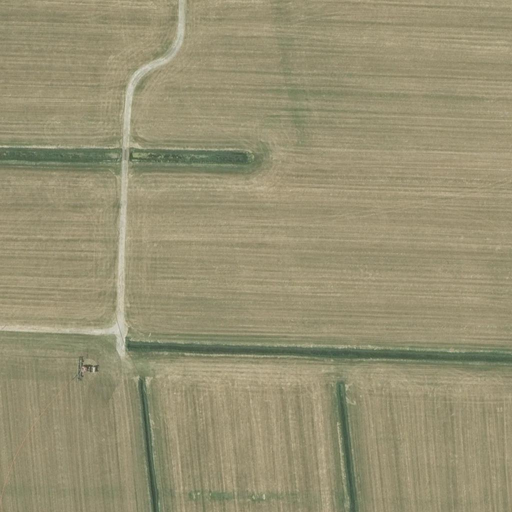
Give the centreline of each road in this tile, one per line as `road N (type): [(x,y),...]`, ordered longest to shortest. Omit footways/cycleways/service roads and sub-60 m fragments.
road 1 (track): [(180,0),(178,47),(136,74),(130,91),(120,355)]
road 2 (track): [(120,332),(0,327)]
